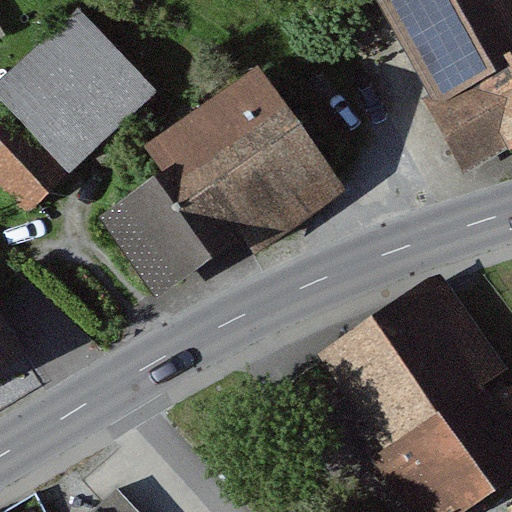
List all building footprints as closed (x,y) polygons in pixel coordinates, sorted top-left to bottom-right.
[(511,148),(511,0),(370,0),(473,172),(511,148)] [(170,89),(89,12),(0,105),(0,165),(51,214),(170,89)] [(351,191),(261,73),(153,157),(167,175),(103,224),(165,304),(241,245),(256,264),(351,191)] [(485,511),(511,493),(511,366),(447,275),(319,367),(422,511),(485,511)] [(0,383),(40,357),(0,297),(0,383)] [(82,511),(153,511),(133,469),(75,496),(82,511)]
